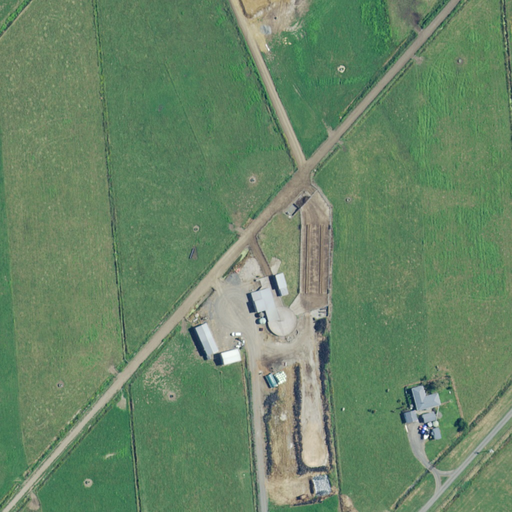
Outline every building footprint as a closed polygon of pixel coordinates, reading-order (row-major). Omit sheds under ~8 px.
[(286,294),(280,274),(272,276),(278,297),(286,294)] [(277,319),(267,288),(249,294),(255,313),(263,310),(267,322),(277,319)] [(216,352),(203,324),(193,329),(205,356),(216,352)] [(422,397),(420,387),(409,389),(415,411),(438,405),(435,394),(422,397)] [(415,421),(412,411),(403,414),(405,424),(415,421)] [(434,420),(432,413),(421,415),(422,423),(434,420)] [(437,427),(430,429),(433,441),(440,440),(437,427)]
